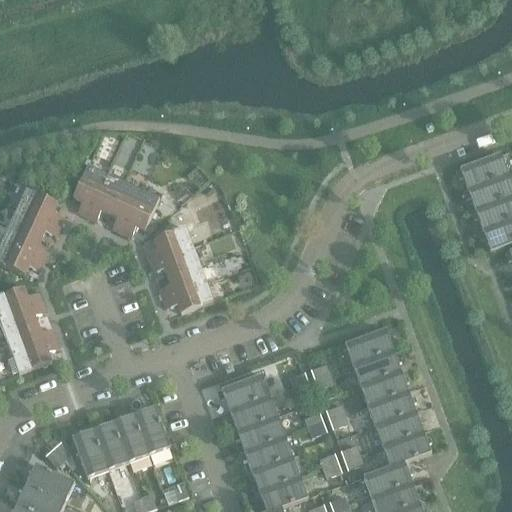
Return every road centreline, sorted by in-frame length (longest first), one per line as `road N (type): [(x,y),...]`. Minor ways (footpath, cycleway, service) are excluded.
road 1 (residential): [(173,357),(279,310),(354,182),(511,119)]
road 2 (residential): [(0,438),(38,406),(173,357)]
road 3 (residential): [(230,511),(173,357)]
